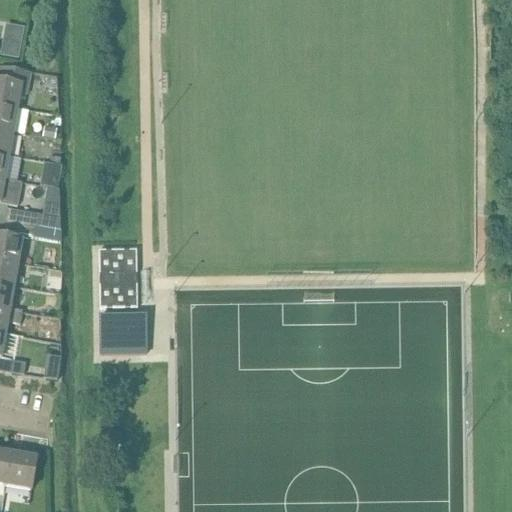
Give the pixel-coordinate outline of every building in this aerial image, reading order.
[(5,25),(0,53),(0,57),(18,61),(24,29),(5,25)] [(0,107),(17,111),(20,96),(26,98),(30,75),(0,69),(0,107)] [(45,79),(43,89),(57,92),(57,81),(45,79)] [(17,111),(0,107),(0,132),(13,135),(17,111)] [(44,128),(42,139),(55,141),(57,130),(44,128)] [(0,132),(0,156),(8,159),(13,135),(0,132)] [(0,156),(0,181),(4,182),(8,159),(0,156)] [(60,167),(60,159),(52,159),(52,167),(60,167)] [(49,177),(47,188),(58,190),(60,179),(49,177)] [(4,223),(36,228),(38,217),(6,211),(4,223)] [(46,239),(60,242),(62,242),(64,233),(36,228),(4,223),(2,234),(46,242),(46,239)] [(0,237),(0,262),(17,265),(21,241),(0,237)] [(135,252),(118,253),(98,253),(99,276),(102,276),(102,287),(99,287),(99,311),(136,310),(135,252)] [(0,286),(13,289),(17,265),(0,262),(0,286)] [(56,294),(59,276),(52,275),(48,293),(56,294)] [(0,311),(9,313),(9,312),(13,289),(0,286),(0,311)] [(0,336),(13,338),(4,336),(7,324),(19,327),(22,315),(9,312),(9,313),(0,311),(0,336)] [(146,317),(99,318),(99,358),(147,357),(146,317)] [(0,373),(11,376),(13,363),(8,362),(13,338),(0,336),(0,373)] [(0,453),(0,487),(5,489),(11,456),(0,453)] [(11,456),(5,489),(31,493),(37,460),(11,456)]
